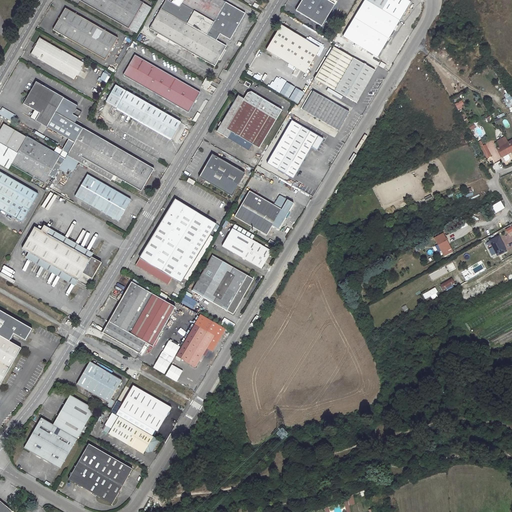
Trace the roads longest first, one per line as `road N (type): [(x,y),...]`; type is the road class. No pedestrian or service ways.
road 1 (unclassified): [(130,511),(415,43),(433,0)]
road 2 (unclassified): [(0,442),(33,404),(278,0)]
road 3 (track): [(159,500),(271,477),(447,418),(511,430)]
road 4 (unknown): [(0,312),(52,340),(21,393),(46,409),(19,447),(53,477)]
road 5 (unknown): [(317,206),(259,174),(232,218),(290,250)]
road 6 (unknown): [(97,128),(225,213)]
road 7 (unknown): [(231,78),(152,34),(165,0)]
road 8 (unknown): [(201,128),(258,162),(287,115)]
